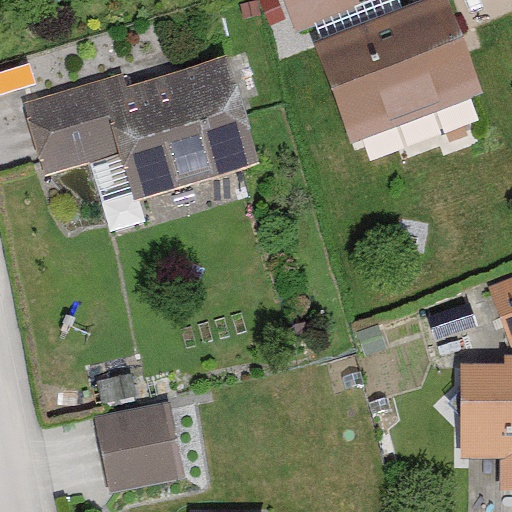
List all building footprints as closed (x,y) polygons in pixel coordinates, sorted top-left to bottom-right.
[(278,0),(298,44),(359,18),(351,0),(278,0)] [(436,5),(310,53),(349,155),(475,107),(458,63),(477,56),(463,18),(444,25),(436,5)] [(215,68),(121,99),(117,86),(24,116),(47,186),(115,164),(130,211),(249,172),(215,68)] [(511,290),(486,301),(511,359),(511,358),(511,290)] [(498,377),(458,376),(457,468),(492,468),(491,496),(511,496),(511,364),(498,365),(498,377)] [(162,414),(92,427),(106,501),(176,488),(162,414)]
